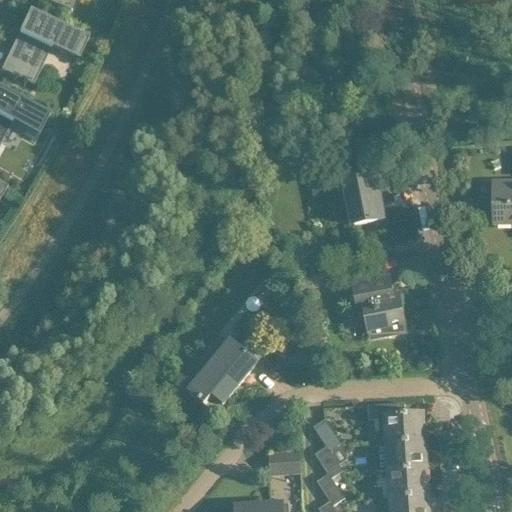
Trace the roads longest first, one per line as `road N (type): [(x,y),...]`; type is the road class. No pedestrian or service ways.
road 1 (residential): [(386,0),(452,327)]
road 2 (residential): [(180,511),(282,398),(462,382)]
road 3 (residential): [(462,382),(492,511)]
